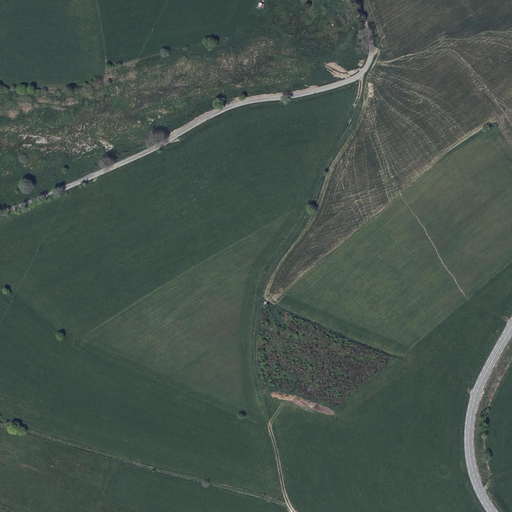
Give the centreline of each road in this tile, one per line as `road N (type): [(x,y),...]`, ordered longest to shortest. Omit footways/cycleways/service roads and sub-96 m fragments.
road 1 (track): [(360,72),(360,94),(300,224),(273,250),(253,290),(252,366),(294,511)]
road 2 (residential): [(0,212),(157,146),(225,105),(332,86),(360,72),(371,48),(357,0)]
road 3 (secondary): [(511,324),(472,403),(471,460),(493,511)]
